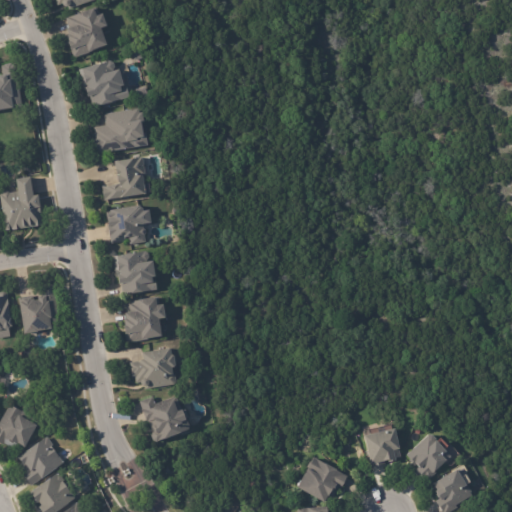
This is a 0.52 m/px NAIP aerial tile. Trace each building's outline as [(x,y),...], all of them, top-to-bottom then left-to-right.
[(95,0),(69,9),(68,6),(66,7),(63,7),(61,6),(60,4),(57,5),(56,1),(53,1),(53,0),(95,0)] [(101,34),(105,47),(89,52),(89,53),(75,58),(72,50),(69,51),(67,44),(68,43),(66,37),(68,37),(66,31),(70,29),(67,18),(92,10),(95,17),(101,15),(106,27),(99,30),(101,34)] [(141,60),(133,62),(130,52),(138,49),(141,60)] [(114,66),(116,72),(117,71),(122,88),(120,88),(120,91),(127,89),(130,99),(95,109),(92,97),(87,98),(80,71),(93,67),(93,66),(98,65),(98,66),(113,62),(114,66)] [(0,77),(1,77),(0,72),(0,68),(2,68),(1,66),(8,65),(8,66),(12,65),(19,107),(17,110),(12,110),(10,107),(8,108),(8,111),(0,112),(0,77)] [(136,101),(134,90),(144,88),(146,98),(136,101)] [(91,138),(91,137),(92,137),(91,131),(93,131),(92,125),(103,123),(101,112),(136,106),(136,111),(140,110),(142,121),(138,121),(140,132),(143,131),(145,142),(95,151),(94,146),(93,146),(91,138)] [(148,191),(142,192),(142,193),(103,198),(102,184),(115,183),(112,159),(141,155),(143,172),(140,173),(141,182),(144,182),(144,181),(147,181),(148,191)] [(29,179),(31,196),(36,195),(41,225),(4,231),(0,202),(0,195),(1,192),(6,191),(8,193),(16,192),(14,180),(29,178),(29,179)] [(111,243),(111,235),(109,236),(107,214),(108,214),(108,210),(138,207),(141,209),(141,211),(142,212),(148,211),(149,225),(143,225),(144,228),(145,229),(146,233),(145,234),(146,242),(130,244),(130,241),(111,243)] [(147,255),(148,263),(151,262),(153,278),(150,278),(150,282),(154,282),(155,291),(122,297),(120,285),(118,285),(117,279),(115,279),(114,272),(117,271),(115,264),(116,264),(115,257),(144,253),(147,255)] [(59,327),(48,329),(48,331),(35,334),(35,335),(21,337),(16,304),(18,304),(18,300),(32,297),(33,303),(35,303),(35,300),(42,299),(40,289),(43,288),(42,287),(49,286),(49,287),(52,287),(59,327)] [(6,296),(10,329),(8,330),(7,331),(3,332),(1,331),(0,333),(0,294),(3,293),(6,296)] [(122,331),(122,328),(123,328),(122,321),(124,321),(123,315),(128,314),(126,303),(158,299),(159,307),(161,307),(162,321),(157,321),(159,339),(129,343),(127,342),(125,339),(125,336),(123,336),(122,331)] [(144,389),(142,388),(140,387),(139,385),(139,383),(135,384),(134,377),(131,377),(129,363),(139,362),(139,361),(141,360),(140,353),(168,349),(169,355),(172,357),(173,366),(172,369),(170,369),(170,374),(175,375),(175,384),(146,389),(146,388),(144,389)] [(152,432),(148,422),(147,423),(144,420),(142,414),(142,409),(140,402),(152,397),(155,405),(174,397),(183,421),(186,422),(188,428),(187,431),(162,442),(156,443),(152,441),(151,436),(153,433),(152,432)] [(38,422),(22,451),(15,447),(15,448),(10,446),(9,447),(4,444),(2,447),(0,445),(0,421),(9,406),(38,422)] [(392,461),(386,462),(385,460),(382,460),(383,464),(370,468),(369,464),(368,465),(361,436),(391,428),(399,457),(393,458),(393,460),(392,461)] [(434,441),(434,443),(442,451),(448,457),(443,462),(442,462),(433,471),(435,473),(425,483),(413,470),(416,468),(413,465),(413,466),(407,460),(408,459),(404,456),(427,434),(427,435),(430,435),(434,440),(434,441)] [(56,456),(63,465),(39,483),(38,481),(30,487),(23,476),(25,474),(15,460),(46,438),(52,446),(50,447),(56,456)] [(345,478),(338,489),(332,486),(328,493),(328,492),(325,497),(325,496),(321,503),(293,487),(303,469),(304,469),(310,457),(345,477),(345,478)] [(462,485),(464,487),(466,487),(469,492),(468,494),(469,496),(454,505),(455,508),(449,511),(440,511),(434,501),(437,499),(432,491),(438,488),(434,481),(453,470),(462,485)] [(37,511),(40,509),(37,505),(35,506),(28,496),(58,475),(63,481),(61,482),(74,500),(66,507),(59,511),(37,511)]
